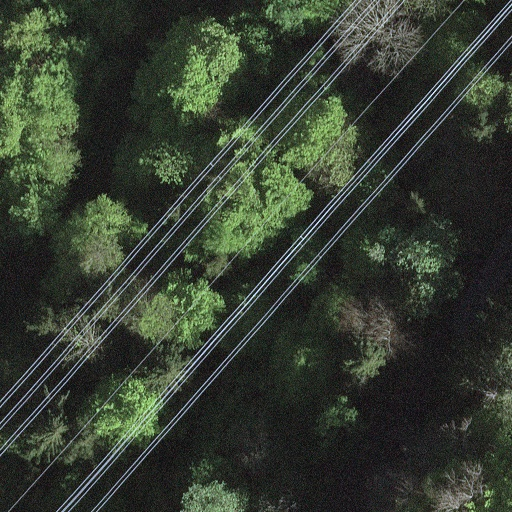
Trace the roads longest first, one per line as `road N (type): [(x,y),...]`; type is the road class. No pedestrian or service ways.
road 1 (track): [(211,0),(0,310)]
road 2 (unclassified): [(511,265),(368,511)]
